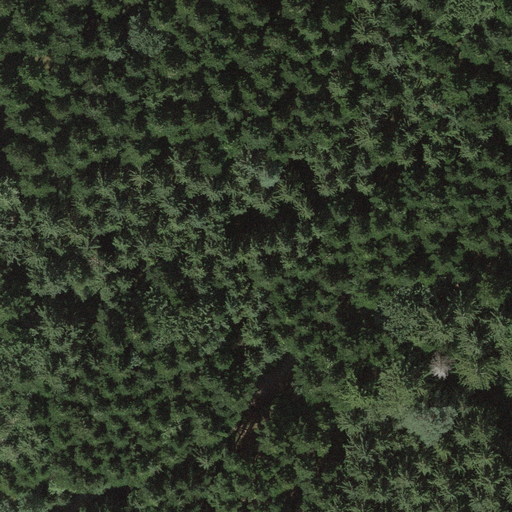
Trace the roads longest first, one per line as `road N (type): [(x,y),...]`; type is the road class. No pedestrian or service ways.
road 1 (track): [(74,511),(251,402),(350,278),(353,193)]
road 2 (track): [(0,447),(34,332),(0,137)]
